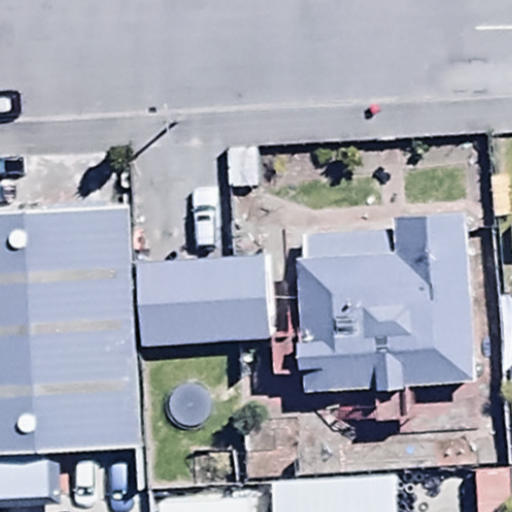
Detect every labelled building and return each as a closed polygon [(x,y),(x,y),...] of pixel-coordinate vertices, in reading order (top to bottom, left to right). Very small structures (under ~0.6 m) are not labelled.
[(124,178),(0,182),(0,455),(135,450),(124,178)] [(398,232),(300,233),(302,390),(478,387),(475,207),(397,208),(398,232)] [(269,259),(144,264),(147,349),(272,344),(269,259)] [(390,511),(388,475),(273,481),(274,511),(390,511)] [(142,511),(142,492),(98,494),(98,511),(142,511)]
